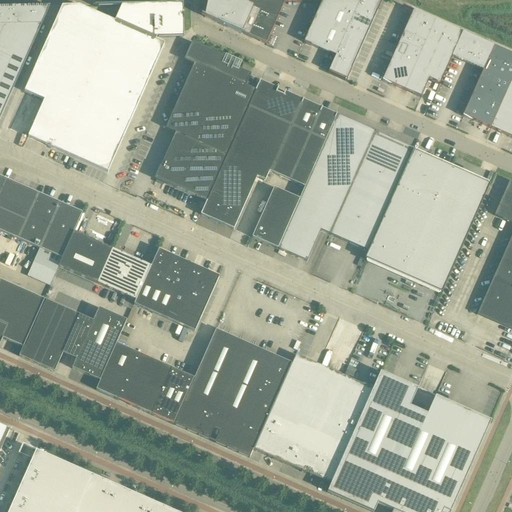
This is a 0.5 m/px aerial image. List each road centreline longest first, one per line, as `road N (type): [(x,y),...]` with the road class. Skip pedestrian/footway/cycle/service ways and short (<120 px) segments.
road 1 (unclassified): [(511,380),(0,151)]
road 2 (unclassified): [(333,511),(0,365)]
road 3 (unclassified): [(196,26),(511,165)]
road 4 (unclassified): [(0,409),(231,511)]
road 5 (unknown): [(133,208),(183,62),(169,49)]
road 6 (unknown): [(169,49),(101,194)]
